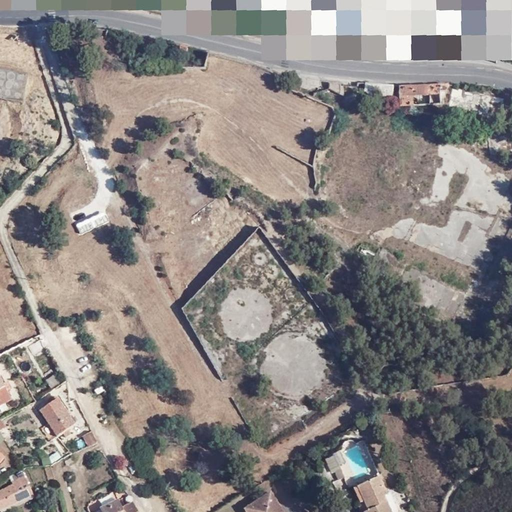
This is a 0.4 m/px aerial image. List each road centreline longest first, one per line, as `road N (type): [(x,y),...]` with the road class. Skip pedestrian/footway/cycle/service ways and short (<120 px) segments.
road 1 (residential): [(35,15),(67,142),(7,204),(2,231),(146,511)]
road 2 (secondary): [(511,81),(361,71),(110,14),(35,15)]
